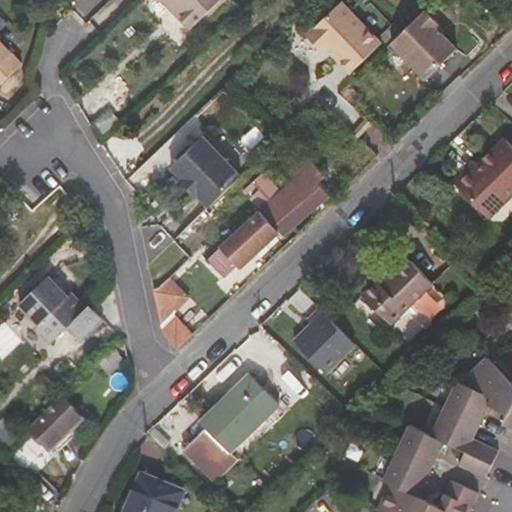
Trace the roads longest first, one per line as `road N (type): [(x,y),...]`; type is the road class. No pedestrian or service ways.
road 1 (residential): [(158,393),(511,55)]
road 2 (residential): [(70,144),(109,201),(158,393)]
road 3 (residential): [(80,511),(158,393)]
road 4 (residential): [(76,25),(44,71),(70,144)]
